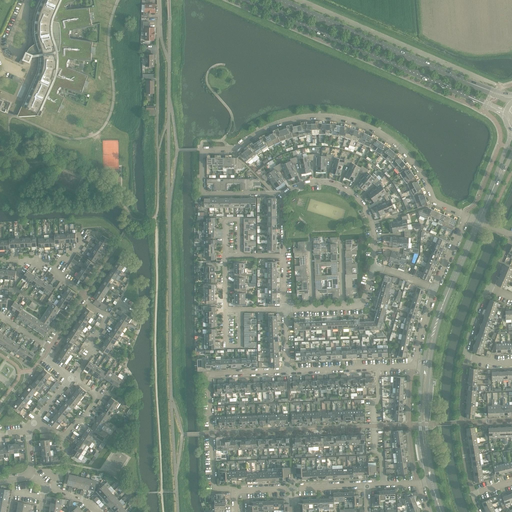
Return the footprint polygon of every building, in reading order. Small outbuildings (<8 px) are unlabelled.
[(40,0),(40,2),(39,2),(36,8),(37,8),(36,10),(35,13),(35,14),(34,16),(34,18),(34,20),(33,22),(33,25),(33,27),(33,29),(33,31),(33,34),(33,36),(34,38),(34,40),(35,42),(35,44),(34,45),(33,45),(32,46),(31,47),(30,48),(29,49),(28,50),(28,51),(27,52),(24,60),(30,62),(32,58),(39,57),(39,58),(39,59),(39,61),(39,62),(39,63),(39,64),(39,65),(38,66),(38,67),(38,68),(38,69),(37,70),(37,72),(37,73),(36,74),(17,117),(20,116),(20,117),(36,116),(36,115),(38,115),(40,110),(42,110),(44,106),(58,113),(65,97),(57,94),(58,90),(60,87),(82,93),(85,84),(88,76),(67,67),(67,63),(69,59),(91,60),(92,51),(93,42),(70,39),(69,34),(70,30),(92,25),(90,16),(89,8),(67,10),(65,6),(66,3),(75,0),(40,0)] [(145,5),(145,12),(144,12),(144,16),(149,16),(149,13),(152,13),(156,13),(156,5),(145,5)] [(144,22),(143,28),(145,28),(145,40),(148,40),(148,41),(151,41),(151,40),(154,40),(154,36),(155,36),(155,32),(154,32),(154,28),(150,28),(150,22),(144,22)] [(144,51),(144,56),(146,56),(146,66),(154,66),(154,55),(151,55),(151,51),(144,51)] [(5,109),(8,101),(0,97),(0,109),(4,111),(5,109)] [(311,124),(304,125),(306,135),(312,135),(311,124)] [(304,125),(297,126),(299,137),(300,139),(306,138),(306,135),(304,125)] [(333,125),(332,135),(338,136),(340,126),(333,125)] [(297,126),(290,127),(293,138),(299,137),(297,126)] [(340,126),(338,136),(345,138),(348,127),(340,126)] [(290,127),(283,130),(286,140),(293,138),(290,127)] [(348,127),(345,138),(351,140),(355,130),(348,127)] [(283,130),(276,132),(280,142),(286,140),(283,130)] [(355,130),(351,140),(357,142),(362,132),(355,130)] [(276,132),(269,135),(274,145),(280,142),(276,132)] [(362,132),(357,142),(363,145),(368,135),(362,132)] [(269,135),(263,138),(268,148),(274,145),(269,135)] [(368,135),(363,145),(369,148),(375,138),(368,135)] [(263,138),(257,142),(263,151),(268,148),(263,138)] [(375,138),(369,148),(375,151),(381,142),(375,138)] [(257,142),(251,146),(257,155),(263,151),(257,142)] [(381,142),(375,151),(380,155),(387,146),(381,142)] [(251,146),(245,151),(252,159),(257,155),(251,146)] [(387,146),(380,155),(385,159),(392,151),(387,146)] [(239,156),(241,158),(247,164),(252,159),(245,151),(239,156)] [(392,151),(385,159),(390,163),(398,156),(392,151)] [(308,157),(303,158),(305,168),(311,167),(309,161),(313,161),(312,154),(308,155),(308,157)] [(316,154),(312,154),(313,161),(316,160),(316,167),(321,167),(321,156),(316,156),(316,154)] [(321,156),(321,167),(327,167),(327,161),(330,161),(331,155),(327,154),(327,156),(321,156)] [(331,155),(330,161),(333,162),(332,168),(337,169),(339,159),(334,158),(335,156),(331,155)] [(398,156),(390,163),(395,168),(403,161),(398,156)] [(298,157),(294,158),(296,164),(299,163),(300,169),(305,168),(303,158),(298,159),(298,157)] [(237,158),(234,158),(234,169),(242,169),(245,166),(237,158)] [(291,161),(286,163),(290,173),(295,171),(293,165),(296,164),(294,158),(290,159),(291,161)] [(339,159),(337,169),(342,170),(344,164),(347,166),(349,160),(345,158),(344,160),(339,159)] [(349,160),(347,166),(350,167),(347,172),(351,175),(356,165),(352,163),(353,161),(349,160)] [(403,161),(395,168),(399,173),(408,166),(403,161)] [(281,163),(277,166),(280,171),(283,169),(285,175),(290,173),(286,163),(281,165),(281,163)] [(356,165),(351,175),(356,177),(359,172),(362,174),(365,168),(362,166),(361,168),(356,165)] [(274,169),(270,172),(277,181),(281,178),(277,173),(280,171),(277,166),(273,168),(274,169)] [(408,166),(399,173),(403,179),(412,173),(408,166)] [(364,175),(360,180),(365,184),(371,176),(367,172),(369,171),(365,168),(362,174),(364,175)] [(290,173),(285,175),(288,180),(297,175),(295,171),(290,173)] [(277,181),(270,172),(266,175),(265,174),(262,177),(266,181),(269,179),(272,184),(277,181)] [(356,177),(351,175),(347,172),(344,177),(354,182),(356,177)] [(412,173),(403,179),(407,184),(416,179),(412,173)] [(371,176),(365,184),(369,187),(373,182),(375,185),(379,180),(377,177),(375,179),(371,176)] [(250,179),(247,179),(247,190),(254,190),(254,186),(260,186),(260,181),(258,179),(254,179),(253,178),(251,178),(250,179)] [(281,178),(277,181),(272,184),(276,188),(284,182),(281,178)] [(220,190),(220,179),(207,179),(207,184),(214,184),(214,190),(220,190)] [(234,179),(220,179),(220,190),(227,190),(227,184),(234,184),(234,179)] [(247,179),(234,179),(234,184),(240,184),(240,190),(247,190),(247,179)] [(416,179),(407,184),(410,190),(420,185),(416,179)] [(365,184),(360,180),(357,184),(365,191),(369,187),(365,184)] [(377,187),(372,191),(375,195),(384,189),(381,185),(382,184),(379,180),(375,185),(377,187)] [(420,185),(410,190),(413,196),(423,191),(420,185)] [(384,189),(375,195),(379,199),(384,196),(385,199),(391,195),(388,192),(387,193),(384,189)] [(379,199),(375,195),(372,191),(368,194),(374,203),(379,199)] [(423,191),(413,196),(415,202),(425,198),(423,191)] [(387,201),(381,204),(383,209),(393,205),(391,200),(393,199),(391,195),(385,199),(387,201)] [(425,198),(415,202),(418,208),(428,205),(425,198)] [(210,208),(209,199),(204,199),(204,202),(201,202),(201,208),(210,208)] [(383,209),(381,204),(376,206),(380,216),(385,214),(383,209)] [(393,205),(383,209),(385,214),(391,211),(392,215),(398,213),(397,208),(395,209),(393,205)] [(420,216),(427,219),(432,209),(429,208),(418,211),(420,216)] [(432,209),(427,219),(432,221),(437,212),(432,209)] [(437,212),(432,221),(437,224),(442,214),(437,212)] [(442,214),(437,224),(442,226),(447,216),(442,214)] [(402,220),(396,221),(397,227),(408,225),(407,220),(409,220),(408,215),(402,217),(402,220)] [(447,216),(442,226),(447,228),(452,218),(447,216)] [(205,222),(205,228),(214,228),(214,224),(216,224),(216,218),(206,218),(206,222),(205,222)] [(244,218),(244,230),(250,230),(250,224),(252,224),(256,224),(256,218),(244,218)] [(452,218),(447,228),(453,230),(457,220),(452,218)] [(408,225),(397,227),(398,232),(404,231),(404,234),(411,234),(410,230),(408,230),(408,225)] [(214,228),(205,228),(205,233),(206,233),(206,237),(217,237),(217,231),(214,231),(214,228)] [(250,230),(244,230),(244,234),(244,242),(251,242),(251,241),(251,236),(252,236),(252,235),(256,235),(256,230),(250,230)] [(398,237),(398,243),(409,243),(409,238),(411,238),(411,234),(404,234),(405,237),(398,237)] [(103,235),(100,240),(107,245),(110,240),(103,235)] [(330,244),(325,244),(326,249),(337,248),(337,237),(330,238),(330,244)] [(313,238),(314,249),(326,249),(325,244),(320,244),(320,238),(313,238)] [(438,238),(436,243),(444,246),(446,241),(438,238)] [(100,240),(97,245),(104,249),(107,245),(100,240)] [(205,244),(205,250),(214,250),(214,247),(217,246),(217,240),(206,240),(206,244),(205,244)] [(345,251),(358,250),(358,246),(353,246),(352,240),(346,240),(346,251),(345,251)] [(251,242),(244,242),(244,253),(251,253),(251,247),(252,247),(256,247),(256,241),(251,241),(251,242)] [(293,249),(293,253),(306,252),(305,252),(305,245),(305,242),(298,242),(298,248),(293,249)] [(398,243),(398,248),(404,248),(403,251),(410,253),(410,248),(408,248),(409,243),(398,243)] [(436,243),(434,248),(442,251),(444,246),(436,243)] [(97,245),(94,249),(101,254),(104,249),(97,245)] [(277,245),(268,245),(268,253),(274,253),(274,250),(277,250),(277,245)] [(337,248),(326,249),(326,253),(331,253),(331,262),(338,262),(337,248)] [(434,248),(432,253),(440,256),(442,251),(434,248)] [(94,249),(91,253),(99,258),(101,254),(94,249)] [(326,249),(314,249),(314,263),(321,262),(321,253),(326,253),(326,249)] [(214,250),(205,250),(205,256),(206,256),(206,260),(217,260),(217,253),(214,253),(214,250)] [(358,250),(345,251),(346,264),(358,264),(352,264),(352,255),(357,255),(357,250),(358,250)] [(389,262),(394,263),(395,258),(397,253),(392,251),(389,262)] [(397,253),(395,258),(406,261),(407,256),(409,257),(410,253),(403,251),(403,255),(397,253)] [(306,252),(293,253),(294,253),(294,257),(300,257),(300,266),(295,266),(307,266),(306,252)] [(99,258),(91,253),(88,258),(96,263),(99,258)] [(432,253),(430,258),(438,261),(440,256),(432,253)] [(395,258),(394,263),(400,265),(399,268),(400,269),(402,270),(404,271),(406,266),(404,266),(406,261),(395,258)] [(430,258),(427,263),(435,266),(438,261),(430,258)] [(87,259),(84,264),(92,269),(95,264),(87,259)] [(268,259),(268,268),(277,268),(277,262),(274,262),(274,259),(268,259)] [(122,271),(125,266),(125,267),(127,265),(124,263),(123,265),(117,261),(114,266),(122,271)] [(321,262),(314,263),(315,276),(322,276),(321,267),(326,266),(326,262),(321,262)] [(331,262),(326,262),(326,266),(331,266),(332,275),(338,275),(338,262),(331,262)] [(205,267),(205,272),(214,272),(214,269),(217,269),(217,263),(206,263),(207,267),(205,267)] [(427,263),(425,268),(433,271),(435,266),(427,263)] [(84,264),(81,268),(89,273),(92,269),(84,264)] [(345,275),(357,274),(353,274),(353,268),(358,268),(358,264),(346,264),(346,275),(345,275)] [(511,267),(505,265),(503,270),(511,274),(511,271),(511,267)] [(114,266),(111,270),(119,275),(122,271),(114,266)] [(307,266),(295,266),(295,271),(300,271),(300,276),(296,277),(308,276),(307,276),(307,266)] [(81,268),(79,273),(86,278),(89,273),(81,268)] [(425,268),(423,273),(431,276),(433,271),(425,268)] [(24,276),(22,278),(27,281),(32,273),(27,270),(24,276)] [(111,270),(108,275),(116,280),(119,275),(111,270)] [(503,270),(501,275),(509,278),(511,274),(503,270)] [(214,272),(205,272),(205,278),(207,278),(207,282),(217,282),(217,276),(214,276),(214,272)] [(32,273),(27,281),(31,284),(36,276),(32,273)] [(86,278),(79,273),(76,277),(82,282),(83,282),(86,278)] [(431,276),(423,273),(421,278),(429,281),(431,276)] [(357,274),(345,275),(346,288),(358,288),(355,288),(353,288),(352,279),(357,279),(357,274)] [(108,275),(105,279),(113,284),(116,280),(108,275)] [(322,276),(315,276),(316,290),(322,289),(322,280),(327,280),(327,275),(322,276)] [(332,275),(327,275),(327,280),(332,280),(332,289),(339,289),(338,275),(332,275)] [(501,275),(499,280),(507,283),(509,278),(501,275)] [(36,276),(31,284),(36,287),(41,279),(36,276)] [(308,276),(296,277),(296,281),(301,281),(302,290),(297,290),(309,290),(308,276)] [(41,279),(36,287),(40,289),(45,282),(41,279)] [(105,279),(102,284),(110,289),(113,284),(105,279)] [(507,283),(499,280),(497,285),(505,289),(507,283)] [(45,282),(40,289),(45,292),(49,285),(45,282)] [(102,284),(99,288),(107,293),(110,289),(102,284)] [(49,285),(45,292),(49,295),(54,288),(49,285)] [(205,289),(205,295),(214,295),(214,291),(217,291),(217,285),(207,285),(207,289),(205,289)] [(413,292),(415,293),(423,295),(425,290),(414,286),(413,292)] [(68,288),(65,292),(72,297),(75,293),(68,288)] [(99,288),(97,292),(104,297),(107,293),(99,288)] [(358,288),(346,288),(346,299),(353,299),(353,292),(358,292),(358,288)] [(322,289),(316,290),(316,300),(323,300),(322,294),(327,293),(327,289),(322,289)] [(332,289),(327,289),(327,293),(332,293),(333,300),(339,299),(339,289),(332,289)] [(309,290),(297,290),(297,295),(302,295),(302,301),(309,301),(309,290)] [(65,292),(62,297),(69,302),(72,297),(65,292)] [(99,300),(101,302),(104,297),(97,292),(94,297),(96,299),(99,300)] [(214,295),(205,295),(205,300),(207,300),(207,304),(217,304),(217,298),(214,298),(214,295)] [(377,302),(386,304),(388,305),(389,299),(387,299),(379,296),(377,302)] [(62,297),(59,301),(67,306),(69,302),(62,297)] [(277,298),(268,298),(268,307),(274,307),(274,304),(277,304),(277,298)] [(490,300),(488,305),(496,308),(498,303),(490,300)] [(64,310),(53,303),(49,301),(47,303),(50,305),(49,306),(50,307),(49,309),(56,314),(60,308),(63,311),(64,310)] [(53,303),(64,310),(67,306),(59,301),(56,305),(53,303)] [(10,309),(14,312),(19,305),(14,302),(10,309)] [(19,305),(14,312),(18,315),(17,317),(24,308),(19,305)] [(205,311),(205,317),(214,317),(214,313),(217,313),(217,307),(207,307),(207,311),(205,311)] [(24,308),(17,317),(23,321),(28,313),(22,310),(24,308)] [(87,308),(84,313),(91,318),(94,313),(87,308)] [(49,309),(45,314),(53,319),(56,314),(49,309)] [(28,313),(23,321),(29,325),(34,317),(28,313)] [(84,313),(81,317),(88,322),(91,318),(84,313)] [(124,313),(121,318),(128,323),(131,318),(124,313)] [(244,313),(244,325),(251,325),(256,325),(256,319),(252,319),(251,319),(251,313),(244,313)] [(268,313),(268,322),(277,321),(277,316),(274,316),(274,313),(268,313)] [(53,319),(45,314),(41,320),(49,325),(53,319)] [(34,317),(29,325),(34,328),(39,321),(34,317)] [(81,317),(78,322),(85,327),(88,322),(81,317)] [(214,317),(205,317),(205,323),(207,323),(207,327),(217,327),(217,320),(214,320),(214,317)] [(121,318),(118,322),(126,327),(128,323),(121,318)] [(375,318),(374,321),(381,330),(383,320),(375,318)] [(360,320),(354,320),(354,329),(354,331),(365,330),(365,322),(360,322),(360,320)] [(39,321),(34,328),(40,332),(45,325),(39,321)] [(374,321),(370,322),(371,330),(381,330),(374,321)] [(78,322),(75,326),(82,331),(85,327),(78,322)] [(118,322),(115,327),(123,332),(126,327),(118,322)] [(45,325),(40,332),(46,336),(49,331),(50,331),(51,329),(50,329),(51,328),(45,325)] [(251,325),(244,325),(244,332),(245,332),(245,336),(251,336),(251,337),(257,336),(257,331),(253,331),(253,330),(251,330),(251,325)] [(75,326),(72,330),(79,335),(82,331),(75,326)] [(115,327),(112,331),(120,336),(123,332),(115,327)] [(72,330),(69,335),(76,340),(79,335),(72,330)] [(205,334),(205,339),(215,339),(215,336),(217,336),(217,330),(207,330),(207,334),(205,334)] [(112,331),(109,336),(117,341),(120,336),(112,331)] [(69,335),(66,339),(76,346),(74,344),(76,340),(69,335)] [(109,336),(106,340),(114,345),(117,341),(109,336)] [(251,336),(245,336),(245,348),(257,348),(257,342),(253,342),(251,342),(251,337),(251,336)] [(8,338),(3,345),(7,348),(12,341),(8,338)] [(69,341),(66,345),(73,350),(76,346),(66,339),(69,341)] [(215,339),(205,339),(205,345),(207,345),(207,349),(217,349),(217,343),(215,343),(215,339)] [(106,340),(103,344),(111,349),(114,345),(106,340)] [(12,341),(7,348),(12,351),(17,343),(12,341)] [(17,343),(12,351),(16,354),(22,345),(21,346),(17,343)] [(111,349),(103,344),(100,349),(108,354),(111,349)] [(22,345),(16,354),(17,353),(21,356),(26,348),(22,345)] [(66,345),(63,350),(70,355),(73,350),(66,345)] [(482,349),(474,346),(472,352),(480,354),(482,349)] [(26,348),(21,356),(26,359),(31,351),(26,348)] [(63,350),(60,354),(67,359),(70,355),(63,350)] [(31,351),(26,359),(30,362),(35,354),(31,351)] [(67,359),(60,354),(57,359),(64,364),(67,359)] [(211,369),(211,360),(206,360),(206,359),(197,360),(198,371),(206,371),(206,369),(211,369)] [(84,369),(89,372),(94,364),(89,361),(84,369)] [(94,364),(89,372),(93,375),(98,367),(94,364)] [(98,367),(93,375),(98,378),(103,370),(98,367)] [(44,369),(41,374),(48,379),(51,375),(44,369)] [(103,370),(98,378),(102,381),(109,371),(109,370),(107,373),(103,370)] [(109,371),(102,381),(104,378),(108,381),(113,373),(109,371)] [(113,373),(108,381),(113,384),(118,376),(113,373)] [(41,374),(37,378),(45,383),(48,379),(41,374)] [(118,376),(113,384),(117,387),(117,388),(119,389),(121,386),(119,385),(122,379),(118,376)] [(37,378),(34,382),(41,388),(45,383),(37,378)] [(34,382),(31,386),(37,391),(38,392),(41,388),(34,382)] [(30,385),(27,389),(34,395),(37,391),(31,386),(30,385)] [(80,386),(76,391),(83,396),(87,392),(80,386)] [(27,389),(23,393),(30,399),(34,395),(27,389)] [(76,391),(73,395),(80,400),(83,396),(76,391)] [(23,393),(20,398),(27,403),(30,399),(23,393)] [(73,395),(70,399),(77,404),(80,400),(73,395)] [(20,398),(17,402),(24,407),(27,403),(20,398)] [(117,401),(111,398),(108,402),(116,407),(118,408),(120,404),(120,403),(121,401),(118,399),(117,401)] [(66,402),(65,402),(73,409),(77,404),(70,399),(67,403),(66,402)] [(24,407),(17,402),(13,406),(20,412),(24,407)] [(65,402),(62,406),(69,412),(72,408),(73,409),(65,402)] [(108,402),(105,407),(113,412),(116,407),(108,402)] [(62,406),(59,410),(66,416),(69,412),(62,406)] [(105,407),(102,411),(110,416),(113,412),(105,407)] [(59,410),(56,415),(63,420),(66,416),(59,410)] [(102,411),(99,415),(107,420),(110,416),(102,411)] [(56,415),(52,419),(59,424),(63,420),(56,415)] [(99,415),(97,420),(104,425),(107,420),(99,415)] [(59,424),(52,419),(49,423),(56,429),(59,424)] [(97,420),(94,424),(101,429),(104,425),(97,420)] [(88,427),(98,434),(101,429),(94,424),(91,429),(88,427)] [(88,427),(85,431),(93,437),(96,432),(98,434),(88,427)] [(85,431),(82,436),(90,441),(93,437),(85,431)] [(82,436),(79,440),(87,445),(90,441),(82,436)] [(79,440),(76,445),(84,450),(87,445),(79,440)] [(76,445),(73,449),(81,454),(84,450),(76,445)] [(71,454),(69,456),(72,458),(73,456),(78,459),(81,454),(73,449),(70,454),(71,454)] [(376,463),(368,463),(368,466),(369,475),(374,474),(374,472),(376,471),(376,465),(376,466),(376,463)] [(302,471),(302,467),(294,468),(294,474),(297,473),(297,476),(300,476),(300,479),(302,479),(302,471)] [(282,468),(277,468),(277,472),(278,480),(285,480),(285,477),(288,477),(288,474),(291,474),(290,468),(282,468)] [(227,481),(226,469),(219,469),(219,472),(218,472),(218,478),(221,478),(221,481),(227,481)] [(97,492),(101,496),(108,489),(104,485),(97,492)] [(108,489),(101,496),(104,500),(112,493),(108,489)] [(380,500),(380,491),(377,491),(377,495),(375,495),(375,498),(372,498),(372,506),(380,506),(380,503),(380,500)] [(356,492),(354,492),(354,501),(354,504),(363,504),(362,498),(360,498),(359,495),(356,495),(356,492)] [(112,493),(104,500),(108,504),(115,497),(112,493)] [(215,500),(215,502),(226,502),(226,499),(225,500),(225,497),(224,497),(224,494),(214,494),(214,500),(215,500)] [(407,504),(416,501),(414,496),(411,496),(410,494),(404,496),(405,499),(403,500),(405,505),(407,504)] [(511,504),(508,495),(503,497),(506,506),(511,504)] [(115,497),(108,504),(111,508),(119,501),(115,497)] [(482,503),(484,508),(492,504),(490,499),(482,503)] [(303,509),(303,500),(301,500),(301,503),(298,503),(298,506),(295,506),(295,511),(303,511),(304,509),(303,509)] [(111,508),(115,511),(122,506),(123,505),(119,501),(111,508)] [(286,501),(284,501),(284,510),(284,511),(292,511),(292,507),(289,507),(289,504),(286,504),(286,501)] [(416,501),(407,504),(409,509),(418,506),(416,501)] [(213,509),(213,510),(225,510),(224,507),(226,507),(226,504),(226,502),(215,502),(215,504),(214,504),(215,509),(213,509)] [(258,502),(253,502),(251,502),(251,505),(248,506),(248,508),(244,509),(244,511),(258,511),(259,511),(258,502)]
